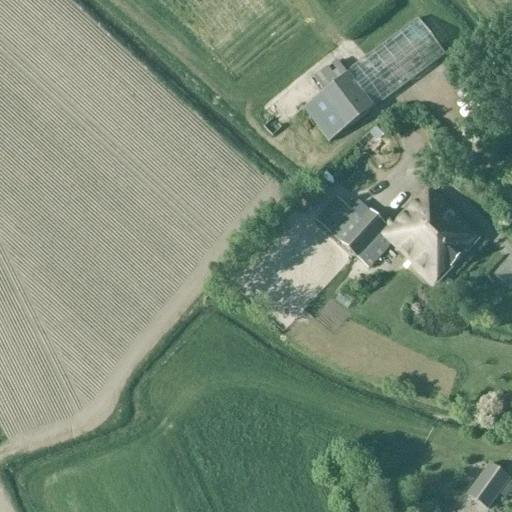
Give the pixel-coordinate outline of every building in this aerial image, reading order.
[(445,57),(417,20),(346,73),(374,110),(445,57)] [(330,143),(374,110),(346,73),(338,62),(312,82),(322,95),(304,109),(330,143)] [(383,126),(373,134),(381,143),(390,134),(383,126)] [(320,183),(304,200),(313,208),(314,209),(330,192),(320,183)] [(360,203),(351,212),(337,199),(317,222),(331,235),(368,269),(391,244),(437,287),(451,272),(451,271),(480,240),(430,192),(418,206),(415,203),(397,223),(392,218),(385,226),(360,203)] [(304,200),(296,208),(304,217),(313,208),(304,200)] [(490,464),(467,496),(487,511),(510,479),(490,464)]
